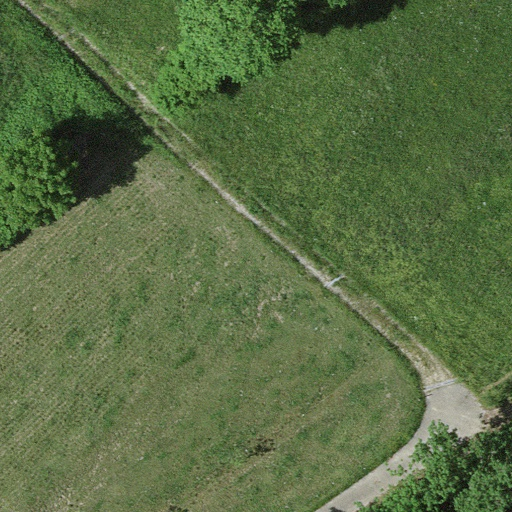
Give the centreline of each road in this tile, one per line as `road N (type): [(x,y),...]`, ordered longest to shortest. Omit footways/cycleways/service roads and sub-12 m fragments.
road 1 (track): [(450,408),(410,344),(12,0)]
road 2 (track): [(450,408),(428,444),(335,511)]
